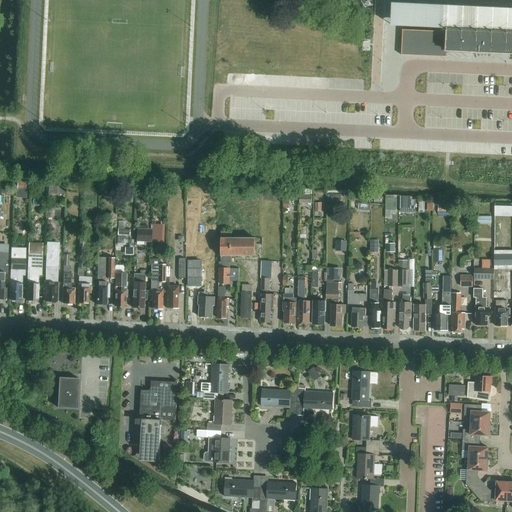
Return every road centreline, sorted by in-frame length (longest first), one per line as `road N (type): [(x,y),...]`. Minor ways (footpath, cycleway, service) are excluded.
road 1 (residential): [(245,336),(0,321)]
road 2 (residential): [(411,511),(404,469),(410,346)]
road 3 (residential): [(410,346),(245,336)]
road 4 (secondary): [(0,434),(116,511)]
